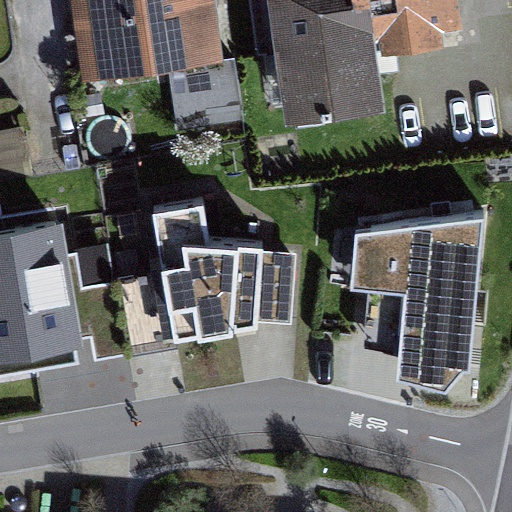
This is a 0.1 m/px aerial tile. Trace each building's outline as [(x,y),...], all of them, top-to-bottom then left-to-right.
[(207,0),(71,0),(86,85),(218,64),(207,0)] [(268,0),(286,128),(385,114),(376,53),(460,41),(454,0),(268,0)] [(208,204),(147,212),(161,341),(254,330),(256,322),(291,325),(293,252),(218,246),(208,204)] [(355,232),(350,288),(406,291),(400,380),(446,392),(469,369),(486,216),(355,232)] [(60,217),(0,226),(0,364),(83,347),(60,217)]
